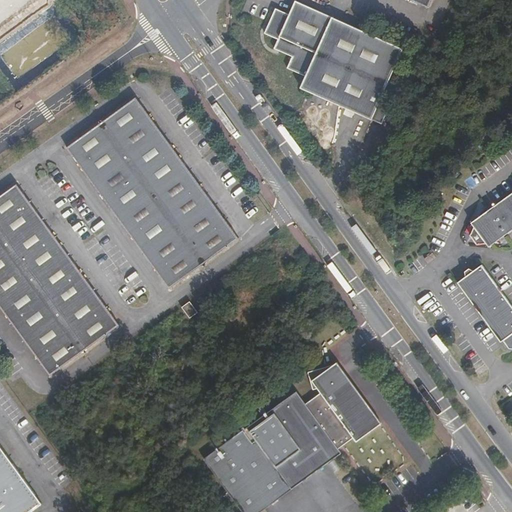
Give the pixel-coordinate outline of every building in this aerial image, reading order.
[(406,0),(428,10),(432,0),(406,0)] [(373,120),(405,52),(296,2),(290,16),(278,10),(267,33),(280,40),(277,49),(293,56),(290,63),(310,73),(303,88),(373,120)] [(135,97),(66,147),(168,287),(237,237),(135,97)] [(16,183),(0,194),(0,307),(48,373),(117,323),(16,183)] [(511,193),(471,223),(475,227),(471,235),(477,244),(486,244),(490,248),(511,231),(511,193)] [(437,258),(433,253),(425,259),(429,264),(437,258)] [(458,283),(501,342),(504,340),(510,348),(511,348),(511,306),(483,266),(474,271),(470,269),(466,272),(467,276),(458,283)] [(197,310),(189,299),(180,305),(187,316),(197,310)] [(337,363),(332,365),(337,377),(346,375),(337,363)] [(337,377),(332,365),(308,372),(313,387),(317,387),(322,392),(306,404),(296,391),(204,458),(244,511),(260,511),(343,452),(340,447),(355,437),(358,441),(382,424),(346,375),(337,377)] [(265,401),(253,411),(257,417),(270,407),(265,401)] [(0,511),(31,511),(42,504),(0,445),(0,511)]
